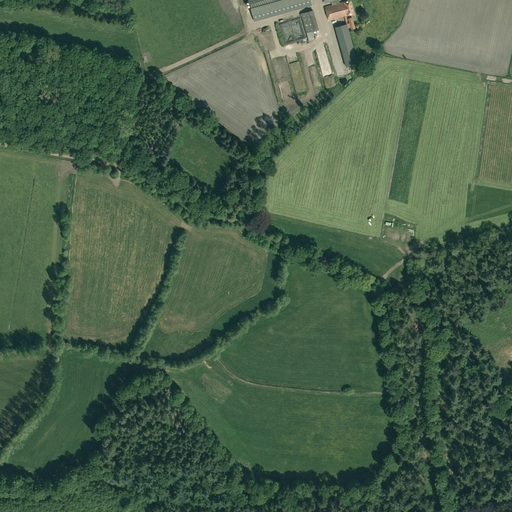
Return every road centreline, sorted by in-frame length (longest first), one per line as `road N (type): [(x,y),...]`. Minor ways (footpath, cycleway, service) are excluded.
road 1 (track): [(455,509),(433,408),(431,304),(407,260)]
road 2 (track): [(433,315),(455,329),(511,408)]
